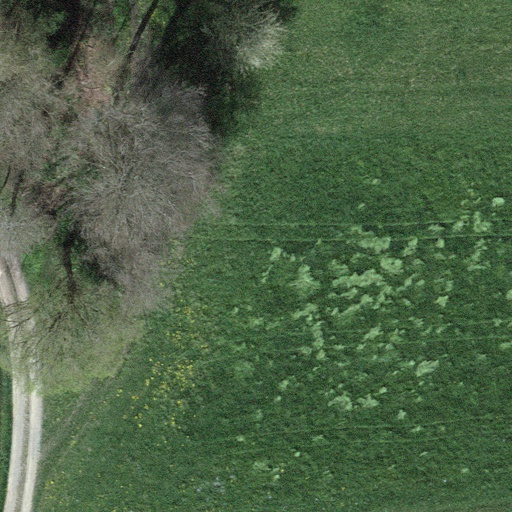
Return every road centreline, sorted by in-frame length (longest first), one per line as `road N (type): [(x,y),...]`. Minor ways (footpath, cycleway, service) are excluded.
road 1 (track): [(26,469),(115,354),(156,197),(163,125),(138,0)]
road 2 (track): [(26,469),(28,321),(0,234)]
